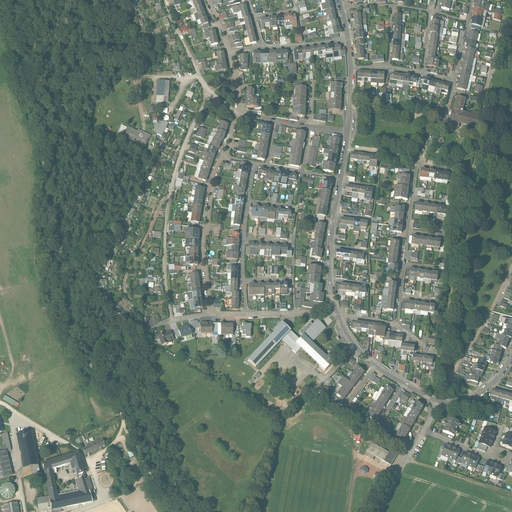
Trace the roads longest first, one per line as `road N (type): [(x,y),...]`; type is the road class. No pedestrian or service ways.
road 1 (track): [(119,410),(83,361),(60,309),(39,138),(0,9)]
road 2 (residential): [(223,156),(204,247),(211,316)]
